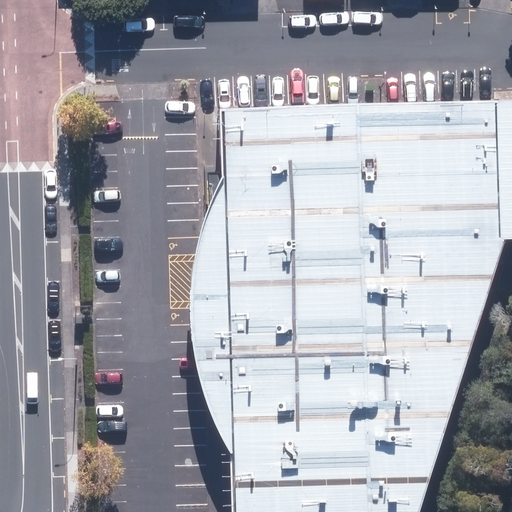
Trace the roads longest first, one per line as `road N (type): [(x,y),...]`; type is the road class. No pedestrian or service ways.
road 1 (residential): [(511,42),(75,51),(13,81)]
road 2 (residential): [(22,511),(13,81)]
